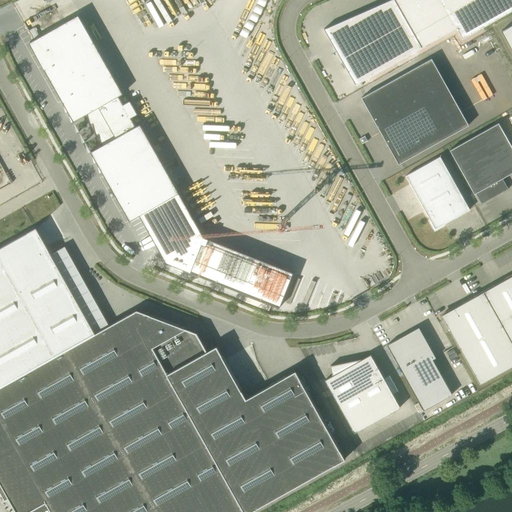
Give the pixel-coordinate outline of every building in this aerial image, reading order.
[(355,85),(421,47),(457,27),(463,38),(511,9),(511,0),(388,0),(324,28),(355,85)] [(71,123),(73,122),(74,121),(87,114),(90,125),(93,124),(96,135),(98,134),(102,145),(91,151),(94,163),(97,161),(100,173),(102,171),(130,220),(140,215),(166,262),(190,271),(204,236),(180,192),(141,123),(136,126),(131,118),(138,114),(130,100),(123,104),(119,96),(123,93),(79,14),(40,36),(35,27),(29,30),(34,39),(29,42),(63,101),(66,112),(68,111),(71,123)] [(511,49),(511,23),(501,30),(511,49)] [(432,58),(362,97),(399,163),(469,124),(432,58)] [(511,172),(511,145),(499,122),(450,149),(475,193),(476,193),(482,203),(508,188),(503,178),(511,172)] [(431,220),(435,228),(444,223),(470,209),(440,156),(406,175),(431,220)] [(511,274),(508,277),(462,303),(443,314),(444,317),(481,382),(511,365),(511,274)] [(249,511),(346,458),(296,369),(246,397),(217,345),(207,350),(197,332),(139,308),(0,385),(0,481),(13,504),(20,500),(26,511),(249,511)] [(387,344),(424,410),(453,394),(433,359),(436,357),(419,327),(387,344)] [(401,407),(393,393),(384,377),(371,354),(369,355),(370,357),(331,365),(333,377),(327,378),(325,379),(355,432),(401,407)]
